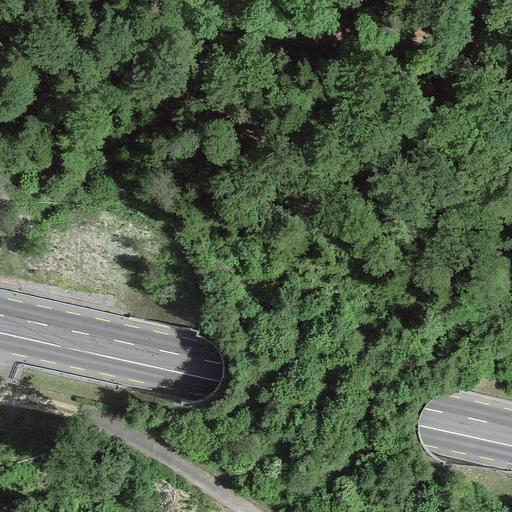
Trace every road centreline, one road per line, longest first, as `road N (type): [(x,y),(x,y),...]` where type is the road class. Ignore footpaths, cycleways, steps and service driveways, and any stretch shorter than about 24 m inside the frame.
road 1 (primary): [(511,440),(0,325)]
road 2 (track): [(223,0),(250,26),(431,35),(511,62)]
